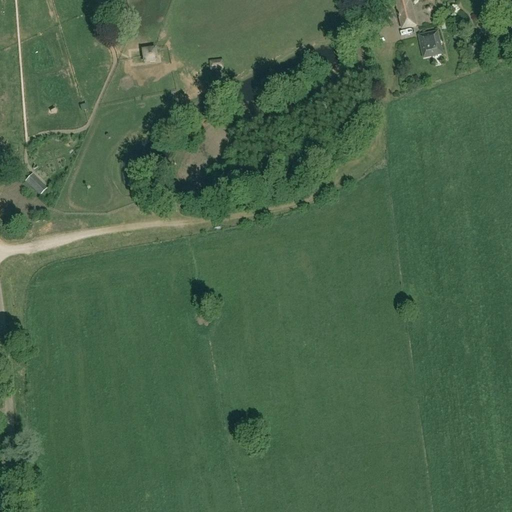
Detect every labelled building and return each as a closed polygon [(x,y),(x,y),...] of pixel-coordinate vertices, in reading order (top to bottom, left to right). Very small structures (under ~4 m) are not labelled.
[(410,1),(396,5),(402,30),(416,27),(410,1)] [(367,32),(368,38),(379,36),(378,30),(371,11),(359,15),(365,32),(367,32)] [(419,37),(424,59),(442,55),(437,33),(419,37)] [(142,58),(142,62),(156,60),(155,50),(155,48),(155,47),(140,49),(142,58)] [(223,61),(209,62),(210,72),(224,70),(223,61)] [(32,174),(24,182),(39,197),(47,189),(32,174)] [(52,243),(53,248),(72,246),(71,240),(52,243)]
